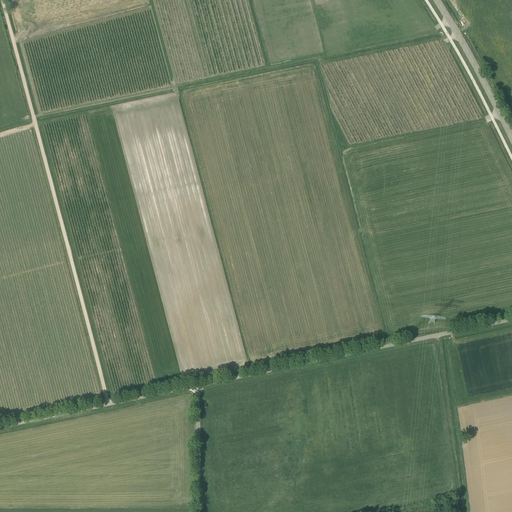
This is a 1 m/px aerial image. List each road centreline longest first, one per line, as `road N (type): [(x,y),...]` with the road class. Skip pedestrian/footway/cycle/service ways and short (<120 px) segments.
road 1 (track): [(2,0),(107,405)]
road 2 (unclassified): [(197,386),(511,319)]
road 3 (unclassified): [(0,428),(197,386)]
road 4 (secondary): [(511,141),(435,0)]
road 5 (unclassified): [(199,511),(197,386)]
